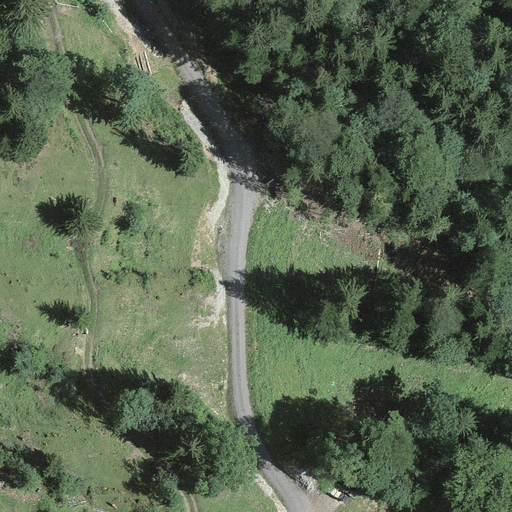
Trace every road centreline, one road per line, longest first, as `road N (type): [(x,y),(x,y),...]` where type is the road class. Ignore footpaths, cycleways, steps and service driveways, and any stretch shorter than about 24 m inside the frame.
road 1 (track): [(193,511),(188,496),(91,392),(94,305),(84,252),(100,199),(101,160),(44,0)]
road 2 (track): [(300,511),(253,447),(238,402),(232,246),(244,176),(143,0)]
